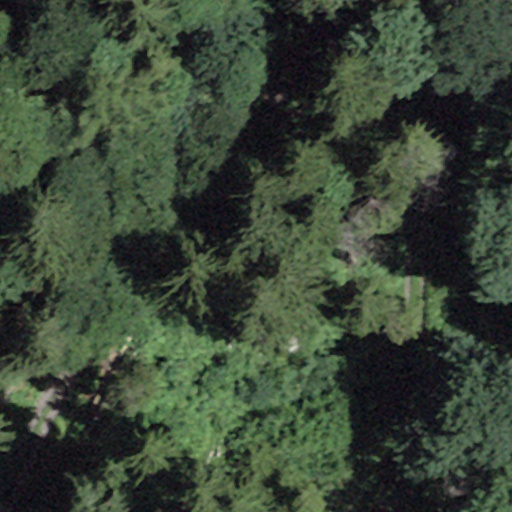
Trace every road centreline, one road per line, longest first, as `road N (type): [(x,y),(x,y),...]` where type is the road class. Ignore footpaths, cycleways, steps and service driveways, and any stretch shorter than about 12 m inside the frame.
road 1 (track): [(350,0),(266,95),(102,340),(52,394),(2,511)]
road 2 (track): [(394,511),(412,398),(426,191),(462,65),(500,0)]
